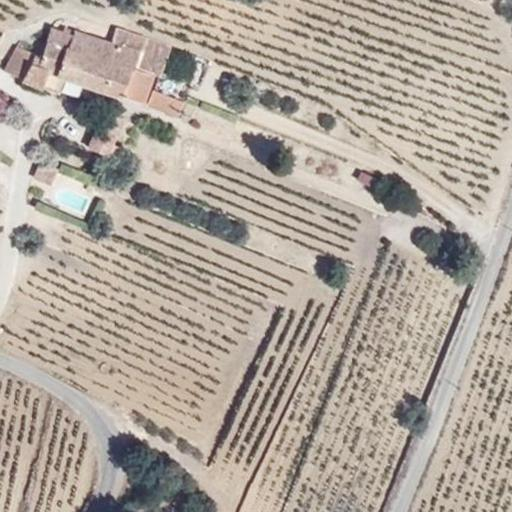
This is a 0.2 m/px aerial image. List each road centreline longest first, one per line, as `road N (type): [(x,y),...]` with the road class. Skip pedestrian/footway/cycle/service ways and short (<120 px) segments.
road 1 (tertiary): [(399,511),(511,221)]
road 2 (tertiary): [(0,357),(51,381),(107,426),(116,470),(104,511)]
